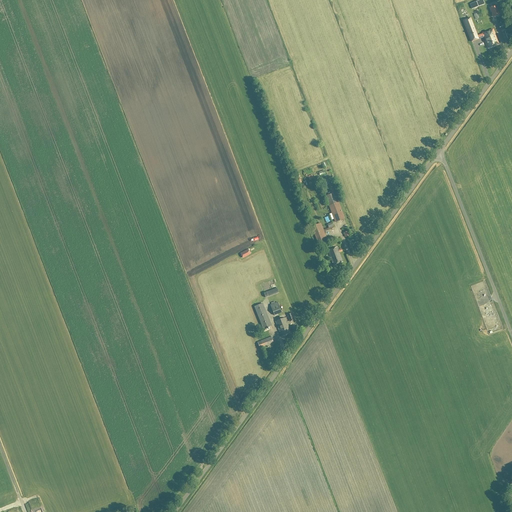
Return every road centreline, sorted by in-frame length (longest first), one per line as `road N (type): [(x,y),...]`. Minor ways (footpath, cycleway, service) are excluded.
road 1 (unclassified): [(176,511),(441,153)]
road 2 (unclassified): [(511,334),(441,153)]
road 3 (unclassified): [(441,153),(511,56)]
